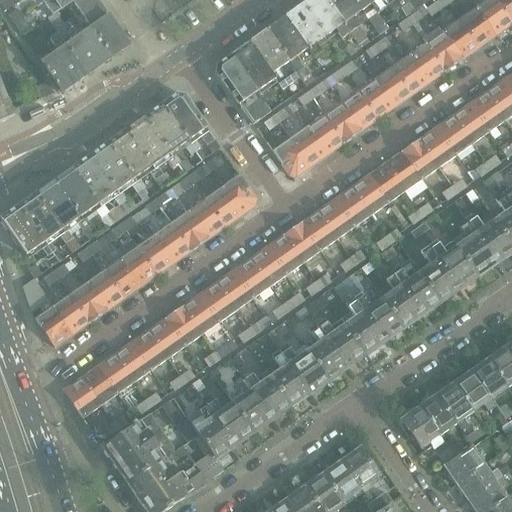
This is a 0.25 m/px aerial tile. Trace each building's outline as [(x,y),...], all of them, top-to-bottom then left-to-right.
[(53,0),(61,11),(71,3),(76,0),(53,0)] [(94,0),(76,0),(71,3),(90,29),(112,59),(124,50),(128,48),(94,0)] [(324,0),(313,0),(303,7),(325,39),(335,32),(342,40),(349,35),(324,0)] [(352,20),(361,13),(351,0),(324,0),(349,35),(358,29),(352,20)] [(385,26),(378,31),(381,36),(396,25),(378,0),(351,0),(361,13),(371,6),(385,26)] [(405,0),(378,0),(396,25),(414,12),(405,0)] [(405,0),(414,12),(431,0),(405,0)] [(443,0),(441,0),(426,11),(429,16),(431,18),(448,6),(443,0)] [(511,25),(494,0),(489,0),(476,10),(496,38),(511,26),(511,25)] [(511,0),(494,0),(511,25),(511,0)] [(315,46),(325,39),(303,7),(285,20),(307,51),(314,60),(321,55),(315,46)] [(424,9),(407,20),(412,27),(429,16),(426,11),(424,9)] [(476,10),(459,22),(479,50),(496,38),(476,10)] [(18,11),(8,17),(14,25),(23,19),(18,11)] [(46,21),(56,35),(64,30),(64,29),(54,15),(46,21)] [(31,31),(23,19),(14,25),(22,37),(31,31)] [(297,59),(307,51),(285,20),(267,33),(297,74),(304,69),(297,59)] [(407,20),(398,27),(403,34),(412,27),(407,20)] [(459,22),(442,34),(462,62),(479,50),(459,22)] [(46,38),(53,33),(46,23),(39,27),(46,38)] [(90,29),(70,44),(68,37),(69,37),(64,30),(56,35),(86,77),(112,59),(90,29)] [(271,77),(282,69),(289,80),(297,74),(267,33),(249,45),(271,77)] [(442,34),(425,46),(445,74),(462,62),(442,34)] [(56,35),(49,40),(54,47),(55,47),(60,50),(40,65),(61,95),(86,77),(56,35)] [(385,40),(375,47),(380,54),(390,47),(385,40)] [(355,43),(345,50),(350,58),(360,50),(355,43)] [(262,90),(274,81),(271,77),(249,45),(231,58),(265,105),(272,100),(267,93),(263,93),(262,90)] [(425,46),(408,58),(428,86),(445,74),(425,46)] [(375,47),(366,54),(370,61),(380,54),(375,47)] [(217,68),(216,75),(253,127),(271,114),(265,105),(231,58),(217,68)] [(408,58),(391,70),(411,98),(428,86),(408,58)] [(351,64),(342,71),(346,78),(356,71),(351,64)] [(391,70),(374,82),(394,110),(411,98),(391,70)] [(342,71),(332,78),(337,85),(346,78),(342,71)] [(511,75),(503,82),(511,95),(511,75)] [(325,82),(308,95),(313,101),(330,89),(325,82)] [(374,82),(358,93),(378,122),(394,110),(374,82)] [(511,95),(503,82),(486,94),(505,122),(511,117),(511,95)] [(35,89),(39,101),(51,96),(46,84),(35,89)] [(0,124),(14,119),(8,106),(0,85),(0,124)] [(358,93),(341,105),(361,134),(378,122),(358,93)] [(486,94),(469,106),(489,134),(505,122),(486,94)] [(308,95),(298,102),(303,108),(313,101),(308,95)] [(184,99),(184,98),(176,97),(162,107),(188,143),(191,141),(198,136),(212,155),(220,150),(184,99)] [(341,105),(324,117),(344,146),(361,134),(341,105)] [(469,106),(452,118),(472,146),(489,134),(469,106)] [(162,107),(144,120),(170,156),(173,154),(183,146),(190,157),(198,151),(191,141),(188,143),(162,107)] [(291,107),(274,119),(279,126),(295,114),(291,107)] [(324,117),(307,129),(327,158),(344,146),(324,117)] [(452,118),(435,130),(455,158),(472,146),(452,118)] [(274,119),(264,126),(269,133),(279,126),(274,119)] [(180,164),(173,154),(170,156),(144,120),(126,132),(152,168),(155,166),(165,159),(173,170),(180,164)] [(307,129),(290,141),(310,170),(327,158),(307,129)] [(435,130),(418,142),(438,170),(455,158),(435,130)] [(126,132),(108,145),(134,181),(137,179),(147,172),(155,182),(160,179),(163,177),(155,166),(152,168),(126,132)] [(290,141),(272,154),(289,178),(296,180),(310,170),(290,141)] [(418,142),(401,154),(421,182),(438,170),(418,142)] [(145,189),(137,179),(134,181),(108,145),(90,158),(116,194),(119,191),(129,184),(137,195),(145,189)] [(401,154),(384,166),(404,194),(421,182),(401,154)] [(119,208),(127,202),(119,191),(116,194),(90,158),(73,170),(98,206),(101,204),(112,197),(119,208)] [(495,158),(485,165),(490,172),(500,165),(495,158)] [(216,159),(206,166),(211,173),(221,166),(216,159)] [(485,165),(475,172),(480,179),(490,172),(485,165)] [(384,166),(368,178),(388,206),(404,194),(384,166)] [(101,220),(109,215),(101,204),(98,206),(73,170),(55,183),(80,219),(83,217),(84,217),(94,210),(101,220)] [(199,171),(189,178),(194,185),(204,178),(199,171)] [(163,177),(160,179),(166,188),(172,183),(166,174),(163,177)] [(498,174),(491,179),(496,186),(503,182),(498,174)] [(222,190),(242,218),(255,208),(256,201),(239,177),(222,190)] [(189,178),(180,185),(185,192),(194,185),(189,178)] [(368,178),(351,190),(371,218),(388,206),(368,178)] [(491,179),(483,185),(486,189),(491,189),(496,186),(491,179)] [(461,181),(451,188),(456,196),(466,189),(461,181)] [(55,183),(37,195),(62,232),(65,229),(66,229),(76,222),(83,233),(91,227),(84,217),(83,217),(80,219),(55,183)] [(451,188),(442,195),(447,203),(456,196),(451,188)] [(222,190),(205,202),(225,230),(242,218),(222,190)] [(351,190),(334,202),(354,230),(371,218),(351,190)] [(511,192),(511,190),(503,196),(511,209),(511,192)] [(65,245),(73,240),(66,229),(65,229),(62,232),(37,195),(19,208),(44,244),(48,242),(58,235),(65,245)] [(165,195),(155,202),(160,209),(170,202),(165,195)] [(511,209),(503,196),(495,201),(504,215),(493,222),(511,249),(511,209)] [(155,202),(146,209),(151,216),(160,209),(155,202)] [(205,202),(188,214),(208,242),(225,230),(205,202)] [(334,202),(317,214),(337,242),(354,230),(334,202)] [(427,205),(417,212),(423,219),(432,213),(427,205)] [(19,208),(0,221),(26,258),(40,248),(48,258),(55,252),(48,242),(44,244),(19,208)] [(417,212),(408,219),(413,226),(423,219),(417,212)] [(188,214),(171,225),(191,254),(208,242),(188,214)] [(317,214),(300,226),(320,253),(337,242),(317,214)] [(473,216),(465,222),(496,265),(504,259),(507,259),(511,256),(511,255),(511,249),(493,222),(482,230),(473,216)] [(131,219),(122,226),(127,233),(136,226),(131,219)] [(466,241),(456,248),(477,278),(479,277),(481,277),(486,274),(487,271),(496,265),(465,222),(457,228),(466,241)] [(171,225),(154,237),(174,266),(191,254),(171,225)] [(425,225),(412,234),(417,241),(429,232),(425,225)] [(122,226),(112,233),(117,240),(127,233),(122,226)] [(300,226),(283,237),(303,265),(320,253),(300,226)] [(396,231),(385,238),(391,246),(401,239),(396,231)] [(154,237),(137,250),(157,278),(174,266),(154,237)] [(283,237),(266,249),(286,277),(303,265),(283,237)] [(385,238),(375,245),(381,253),(391,246),(385,238)] [(97,243),(88,250),(93,257),(103,250),(97,243)] [(477,278),(456,248),(445,256),(436,243),(428,248),(458,292),(467,285),(469,285),(474,282),(475,280),(477,278)] [(420,254),(429,267),(418,274),(440,304),(441,303),(444,303),(449,300),(450,297),(458,292),(428,248),(420,254)] [(266,249),(249,261),(269,289),(286,277),(266,249)] [(88,250),(78,257),(83,264),(93,257),(88,250)] [(137,250),(120,261),(140,289),(157,278),(137,250)] [(359,252),(349,259),(354,266),(364,259),(359,252)] [(48,258),(42,262),(48,271),(58,264),(52,255),(48,258)] [(349,259),(339,266),(344,273),(354,266),(349,259)] [(120,261),(104,273),(123,301),(140,289),(120,261)] [(249,261),(232,273),(252,301),(269,289),(249,261)] [(64,267),(54,273),(59,281),(69,274),(64,267)] [(35,268),(29,272),(34,280),(41,276),(35,268)] [(399,269),(391,274),(421,318),(430,311),(432,311),(437,308),(438,306),(440,304),(418,274),(408,282),(399,269)] [(54,273),(44,280),(49,288),(59,281),(54,273)] [(104,273),(87,285),(107,313),(123,301),(104,273)] [(232,273),(215,285),(235,313),(252,301),(232,273)] [(383,280),(392,293),(381,300),(402,331),(404,329),(407,329),(412,326),(413,323),(421,318),(391,274),(383,280)] [(325,276),(315,282),(320,290),(330,283),(325,276)] [(34,280),(22,289),(31,314),(43,306),(34,280)] [(315,282),(305,289),(310,297),(320,290),(315,282)] [(341,282),(332,288),(339,298),(348,292),(341,282)] [(87,285),(70,297),(90,325),(107,313),(87,285)] [(215,285),(199,297),(219,325),(235,313),(215,285)] [(361,295),(353,300),(384,344),(392,338),(395,338),(400,334),(401,332),(402,331),(381,300),(371,308),(361,295)] [(321,296),(303,308),(308,315),(310,318),(328,306),(321,296)] [(70,297),(53,309),(73,337),(90,325),(70,297)] [(199,297),(182,309),(202,337),(219,325),(199,297)] [(292,299),(282,306),(287,313),(297,306),(292,299)] [(355,319),(344,326),(365,357),(367,355),(369,355),(374,352),(375,350),(384,344),(353,300),(346,306),(355,319)] [(282,306),(272,313),(277,320),(287,313),(282,306)] [(303,308),(294,315),(299,322),(308,315),(303,308)] [(53,309),(35,322),(55,350),(73,337),(53,309)] [(182,309),(165,321),(185,349),(202,337),(182,309)] [(165,321),(148,333),(168,361),(185,349),(165,321)] [(324,321),(316,326),(346,370),(347,370),(355,364),(357,364),(362,360),(363,358),(365,357),(344,326),(333,334),(324,321)] [(257,323),(248,330),(253,337),(262,331),(257,323)] [(317,345),(306,353),(328,383),(330,382),(332,382),(337,379),(338,376),(346,370),(316,326),(308,332),(317,345)] [(248,330),(238,337),(243,344),(253,337),(248,330)] [(272,330),(266,334),(271,342),(278,338),(272,330)] [(148,333),(131,345),(151,373),(168,361),(148,333)] [(231,342),(213,354),(219,361),(236,349),(231,342)] [(131,345),(114,357),(134,385),(151,373),(131,345)] [(286,347),(278,352),(309,396),(318,390),(320,390),(325,387),(326,384),(328,383),(306,353),(296,360),(286,347)] [(495,356),(488,361),(508,389),(511,386),(511,358),(506,349),(503,351),(501,350),(496,354),(495,356)] [(280,371),(269,379),(290,409),(292,408),(294,408),(299,404),(300,402),(308,396),(309,397),(309,396),(278,352),(271,358),(280,371)] [(213,354),(204,361),(209,368),(219,361),(213,354)] [(238,356),(230,362),(236,370),(243,364),(238,356)] [(114,357),(97,369),(117,396),(134,385),(114,357)] [(478,369),(471,373),(490,401),(508,389),(488,361),(486,363),(483,363),(479,366),(478,369)] [(97,369),(80,380),(100,408),(117,396),(97,369)] [(189,371),(179,378),(184,386),(194,379),(189,371)] [(249,373),(241,378),(272,422),(280,416),(283,416),(288,413),(288,410),(290,409),(269,379),(258,386),(249,373)] [(456,384),(454,385),(473,413),(490,401),(471,373),(464,378),(462,378),(457,381),(456,384)] [(179,378),(169,385),(175,393),(184,386),(179,378)] [(233,384),(242,397),(232,405),(253,435),(255,434),(257,434),(262,430),(263,428),(272,422),(241,378),(233,384)] [(80,380),(63,393),(82,421),(100,408),(80,380)] [(443,392),(437,397),(456,425),(473,413),(454,385),(452,387),(449,387),(444,390),(443,392)] [(156,395),(146,402),(151,409),(161,402),(156,395)] [(421,408),(419,409),(439,437),(456,425),(437,397),(430,402),(427,402),(422,405),(421,408)] [(212,399),(204,405),(234,448),(243,442),(245,442),(250,439),(251,436),(253,435),(232,405),(221,412),(212,399)] [(146,402),(136,409),(141,416),(151,409),(146,402)] [(169,403),(161,408),(174,427),(182,421),(169,403)] [(196,410),(205,423),(194,431),(198,437),(211,455),(215,461),(217,460),(220,460),(225,456),(226,454),(234,448),(204,405),(196,410)] [(504,406),(497,411),(505,421),(511,416),(504,406)] [(429,444),(439,437),(419,409),(416,412),(412,411),(406,415),(406,419),(401,422),(424,454),(431,448),(429,444)] [(143,452),(148,449),(147,447),(163,436),(150,416),(140,423),(102,449),(103,451),(102,454),(106,460),(109,460),(113,465),(124,458),(127,461),(132,458),(130,456),(141,449),(143,452)] [(122,418),(112,425),(117,432),(127,426),(122,418)] [(182,421),(174,427),(187,445),(193,440),(195,439),(182,421)] [(112,425),(102,432),(107,439),(117,432),(112,425)] [(483,427),(465,439),(470,446),(488,434),(483,427)] [(130,456),(132,458),(127,461),(124,458),(113,465),(128,486),(168,458),(169,459),(173,456),(174,450),(163,436),(147,447),(148,449),(143,452),(141,449),(130,456)] [(500,436),(493,441),(502,454),(509,449),(500,436)] [(195,439),(193,440),(206,458),(211,455),(198,437),(195,439)] [(457,443),(447,450),(453,458),(463,451),(457,443)] [(449,475),(448,477),(455,487),(484,466),(473,449),(445,469),(449,475)] [(350,454),(340,461),(362,494),(381,481),(360,450),(352,456),(350,454)] [(447,450),(437,457),(442,463),(443,465),(453,458),(447,450)] [(128,486),(140,504),(145,511),(166,511),(206,485),(188,459),(175,468),(169,459),(168,458),(128,486)] [(331,471),(323,477),(344,507),(362,494),(340,461),(329,469),(331,471)] [(484,466),(455,487),(462,497),(464,496),(468,502),(502,478),(498,471),(491,476),(484,466)] [(315,479),(304,487),(321,511),(336,511),(344,507),(323,477),(316,481),(315,479)] [(468,502),(472,508),(471,509),(472,511),(488,511),(507,499),(501,489),(507,485),(502,478),(468,502)] [(292,495),(294,497),(287,502),(294,511),(321,511),(304,487),(292,495)] [(385,495),(367,508),(369,511),(383,511),(389,508),(389,509),(393,506),(385,495)] [(511,511),(511,505),(507,499),(488,511),(511,511)] [(274,508),(275,510),(272,511),(294,511),(287,502),(286,500),(274,508)]
